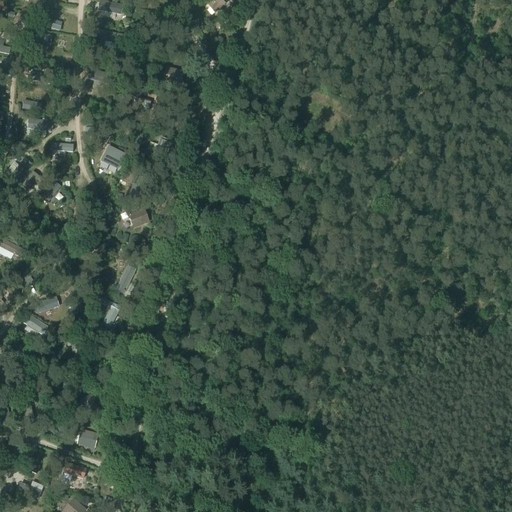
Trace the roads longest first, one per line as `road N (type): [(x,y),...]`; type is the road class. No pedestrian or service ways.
road 1 (track): [(113,511),(252,0)]
road 2 (track): [(80,0),(77,130),(97,206),(94,244),(71,281),(27,302),(0,330)]
road 3 (track): [(0,162),(18,46),(41,0)]
road 4 (track): [(121,481),(101,464),(26,438),(12,445),(0,470)]
